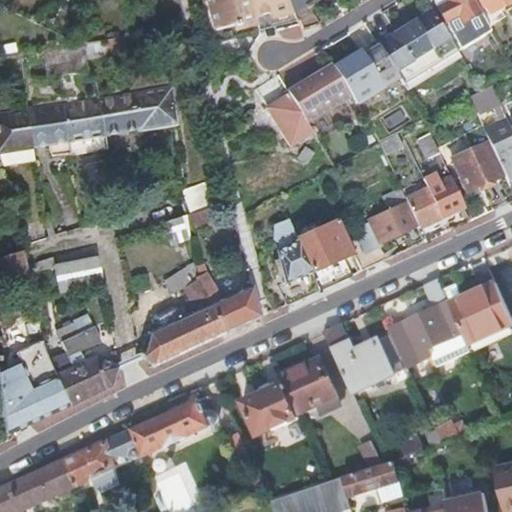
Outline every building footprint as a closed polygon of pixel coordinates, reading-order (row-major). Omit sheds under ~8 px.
[(199,0),(207,33),(255,21),(253,17),(248,0),(199,0)] [(248,0),(253,17),(290,7),(286,0),(248,0)] [(286,0),(290,7),(293,14),(303,8),(304,9),(305,8),(306,9),(312,7),(318,4),(321,0),(286,0)] [(470,39),(488,29),(472,0),(437,0),(433,3),(445,24),(458,17),(470,39)] [(511,0),(479,0),(489,16),(511,3),(511,0)] [(295,21),(293,13),(290,7),(253,17),(255,21),(257,30),(295,21)] [(393,73),(448,39),(431,13),(376,46),(391,69),(393,73)] [(242,34),(257,30),(255,21),(207,33),(209,41),(213,44),(239,38),(242,34)] [(84,43),(87,59),(126,53),(123,37),(90,42),(84,43)] [(49,75),(89,70),(87,59),(84,43),(45,48),(49,75)] [(347,95),(391,69),(376,46),(334,72),(333,72),(334,72),(347,95)] [(307,124),(349,98),(347,95),(334,72),(333,72),(329,66),(288,92),(300,112),(307,124)] [(277,77),(256,89),(268,108),(266,109),(289,147),(311,134),(277,77)] [(141,129),(141,130),(178,124),(173,86),(135,91),(141,129)] [(511,133),(491,87),(481,92),(468,98),(476,116),(492,109),(498,122),(482,129),(511,195),(511,133)] [(124,132),(141,129),(135,91),(99,97),(106,145),(125,142),(124,132)] [(99,97),(28,108),(34,147),(50,144),(52,154),(70,151),(70,155),(107,149),(106,145),(99,97)] [(34,147),(28,108),(0,112),(0,152),(34,147)] [(380,118),(386,132),(409,121),(403,108),(380,118)] [(425,160),(438,154),(429,133),(416,139),(425,160)] [(492,211),(510,203),(484,144),(452,160),(467,193),(480,186),(492,211)] [(445,217),(463,209),(449,179),(403,200),(405,204),(415,227),(417,231),(434,222),(434,224),(443,226),(447,219),(445,217)] [(180,197),(187,216),(213,207),(204,183),(182,190),(184,195),(180,196),(180,197)] [(379,244),(415,227),(405,204),(401,206),(395,209),(368,222),(379,244)] [(189,231),(187,216),(165,222),(168,237),(189,231)] [(285,307),(317,292),(297,244),(297,243),(288,221),(274,226),(277,239),(281,245),(278,257),(283,277),(274,281),(285,307)] [(343,259),(351,255),(336,222),(321,229),(322,232),(297,243),(297,244),(317,292),(351,277),(343,259)] [(362,224),(346,230),(356,253),(372,246),(362,224)] [(0,281),(28,274),(27,267),(23,250),(0,257),(0,281)] [(66,308),(105,294),(100,265),(60,279),(66,308)] [(152,368),(224,335),(196,280),(187,268),(164,282),(173,294),(184,288),(197,312),(178,321),(174,312),(169,312),(157,317),(156,320),(159,329),(149,334),(145,335),(146,340),(149,344),(145,353),(142,355),(140,354),(136,356),(134,359),(135,361),(139,360),(143,360),(147,362),(150,365),(152,368)] [(260,318),(252,287),(217,304),(219,286),(211,272),(196,280),(224,335),(260,318)] [(464,335),(450,305),(440,284),(439,281),(425,287),(435,310),(391,331),(405,363),(464,335)] [(469,346),(511,326),(511,317),(498,284),(450,305),(464,335),(469,346)] [(334,351),(354,394),(394,376),(379,342),(354,353),(343,325),(325,333),(334,351)] [(0,379),(9,434),(70,406),(57,377),(47,351),(45,343),(18,356),(22,367),(0,377),(0,379)] [(70,406),(111,387),(110,382),(111,378),(114,374),(117,370),(122,368),(121,365),(117,364),(113,366),(114,368),(111,368),(107,368),(103,366),(100,363),(97,360),(85,365),(80,353),(68,359),(73,370),(57,377),(70,406)] [(280,378),(271,358),(259,363),(272,390),(242,403),(258,438),(300,419),(298,417),(280,378)] [(280,378),(298,417),(320,407),(322,411),(341,402),(321,360),(280,378)] [(230,447),(244,440),(216,383),(201,390),(207,405),(216,401),(230,431),(224,434),(230,447)] [(108,443),(115,468),(133,460),(135,460),(137,461),(140,460),(142,459),(144,456),(145,458),(210,429),(209,427),(210,427),(211,427),(212,427),(214,427),(215,426),(216,426),(217,425),(218,424),(219,422),(219,421),(219,420),(219,419),(219,417),(219,416),(218,415),(217,414),(216,413),(215,413),(213,412),(212,412),(211,412),(210,412),(208,413),(207,413),(206,414),(205,415),(205,416),(199,403),(108,443)] [(103,493),(120,486),(115,468),(108,443),(67,462),(77,488),(88,511),(89,511),(94,510),(84,485),(94,481),(99,491),(103,493)] [(0,511),(24,511),(77,488),(67,462),(0,491),(0,511)] [(394,463),(344,479),(349,500),(401,483),(394,463)] [(511,465),(495,469),(505,511),(511,509),(511,465)] [(252,495),(267,489),(256,467),(241,473),(252,495)] [(349,500),(344,479),(330,483),(273,503),(272,503),(274,511),(341,511),(351,509),(349,500)] [(489,511),(485,494),(447,503),(448,511),(489,511)]
